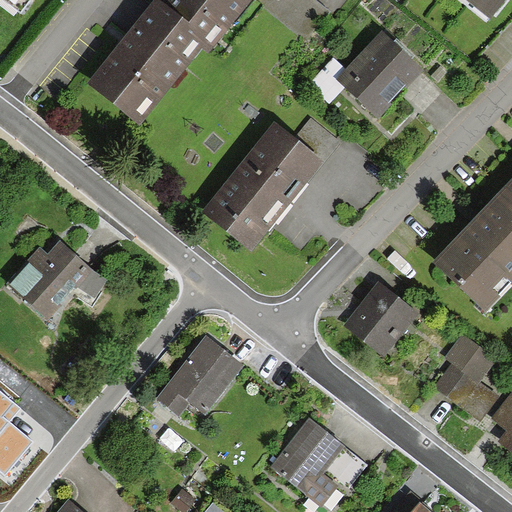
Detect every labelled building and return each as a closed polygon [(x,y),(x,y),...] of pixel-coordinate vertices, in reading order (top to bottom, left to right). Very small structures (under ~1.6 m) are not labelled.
[(1,0),(20,14),(30,0),(1,0)] [(329,13),(312,0),(166,0),(162,4),(158,0),(125,40),(91,83),(140,122),(201,47),(209,53),(252,0),(258,0),(308,39),(329,13)] [(463,0),(490,22),(507,0),(463,0)] [(378,118),(423,70),(383,33),(347,71),(335,60),(311,85),(330,104),(346,87),(378,118)] [(341,141),(311,116),(291,140),(276,128),(204,216),(250,253),(341,141)] [(436,266),(485,313),(511,285),(511,188),(477,224),(436,266)] [(107,283),(66,250),(54,264),(42,254),(13,289),(53,321),(80,287),(95,299),(107,283)] [(343,328),(385,362),(421,318),(380,284),(343,328)] [(452,362),(435,384),(482,420),(499,398),(479,382),(494,361),(464,338),(448,359),(452,362)] [(157,404),(178,419),(188,406),(204,418),(242,368),(205,340),(157,404)] [(0,393),(0,475),(5,480),(34,445),(9,424),(21,410),(0,393)] [(498,443),(511,453),(511,397),(494,422),(507,432),(498,443)] [(271,470),(322,511),(339,489),(324,477),(327,472),(345,449),(310,422),(271,470)] [(367,467),(345,449),(327,472),(350,489),(367,467)] [(185,511),(194,501),(182,491),(172,503),(183,511),(185,511)] [(79,511),(68,503),(60,511),(79,511)]
